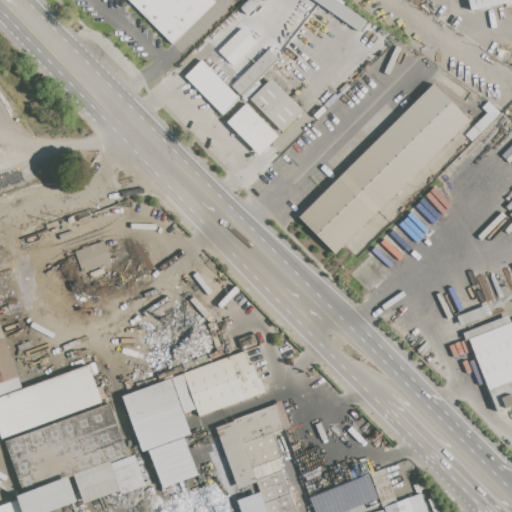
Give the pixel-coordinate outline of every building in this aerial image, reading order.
[(212,0),(215,2),(173,44),(130,0),(212,0)] [(336,0),(366,21),(358,31),(313,0),(336,0)] [(466,0),(511,0),(511,3),(469,13),(466,0)] [(255,43),(241,28),(216,52),(229,67),(255,43)] [(231,87),(268,50),(278,60),(241,97),(231,87)] [(184,77),(201,61),(239,99),(222,115),(184,77)] [(250,100),(271,80),(302,112),(282,132),(250,100)] [(299,218),(433,86),(450,103),(452,100),(471,119),(334,254),(299,218)] [(227,123),(246,105),(277,137),(259,155),(254,150),(252,152),(244,143),(246,142),(227,123)] [(74,252),(103,240),(112,262),(84,274),(74,252)] [(511,406),(496,413),(465,333),(505,317),(508,324),(511,322),(511,406)] [(1,439),(0,436),(0,326),(22,389),(88,366),(101,403),(1,439)] [(170,380),(243,353),(248,366),(253,364),(258,379),(259,378),(264,392),(198,417),(195,409),(182,414),(170,380)] [(121,397),(170,380),(182,414),(187,427),(200,422),(203,430),(182,438),(196,475),(160,488),(147,451),(141,453),(121,397)] [(215,429),(233,422),(233,420),(281,403),(290,427),(273,433),(282,457),(283,470),(285,470),(300,511),(266,511),(256,482),(237,489),(215,429)] [(4,442),(110,404),(128,456),(109,463),(73,476),(23,494),(4,442)] [(73,476),(109,463),(110,465),(134,456),(145,486),(120,495),(119,491),(83,504),(73,476)] [(370,474),(384,469),(396,503),(383,508),(382,508),(370,474)] [(0,511),(45,511),(75,503),(68,478),(15,494),(17,501),(0,506),(0,511)] [(384,511),(383,508),(396,503),(421,495),(427,511),(384,511)]
